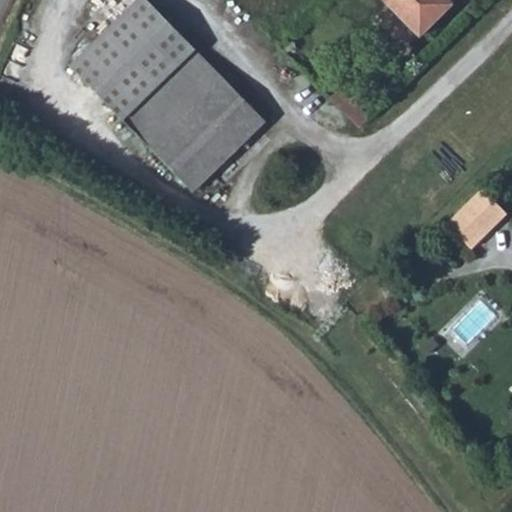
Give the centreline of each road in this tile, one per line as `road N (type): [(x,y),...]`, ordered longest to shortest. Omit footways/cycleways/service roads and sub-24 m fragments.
road 1 (unknown): [(338,169),(289,217),(256,228),(200,213),(128,172),(63,127),(31,90),(24,67),(45,0)]
road 2 (unknown): [(166,0),(338,169)]
road 3 (unknown): [(510,0),(338,169)]
